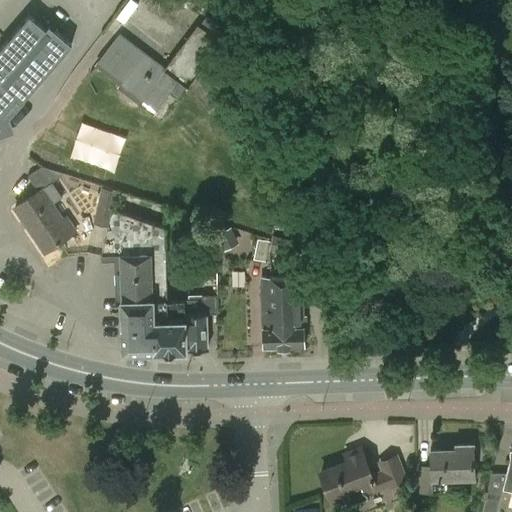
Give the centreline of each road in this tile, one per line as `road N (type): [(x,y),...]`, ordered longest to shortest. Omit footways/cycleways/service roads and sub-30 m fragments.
road 1 (secondary): [(255,384),(120,381),(0,344)]
road 2 (secondary): [(511,376),(255,384)]
road 3 (residential): [(258,511),(255,384)]
